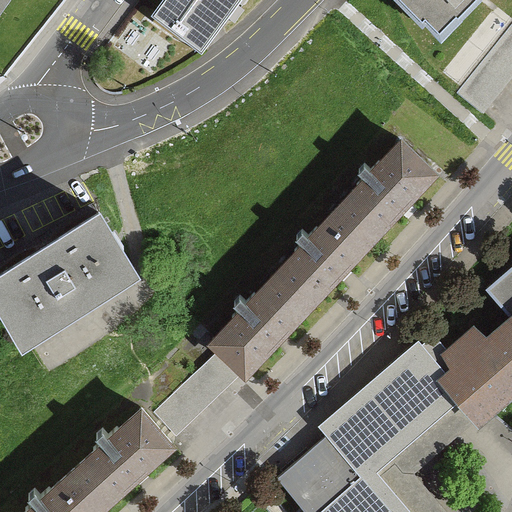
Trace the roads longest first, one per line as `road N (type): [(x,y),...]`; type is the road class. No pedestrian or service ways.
road 1 (residential): [(511,161),(283,400),(162,511)]
road 2 (residential): [(302,0),(220,76),(166,106),(57,135)]
road 3 (unknown): [(128,148),(126,197),(145,286)]
road 4 (residential): [(99,0),(31,101)]
